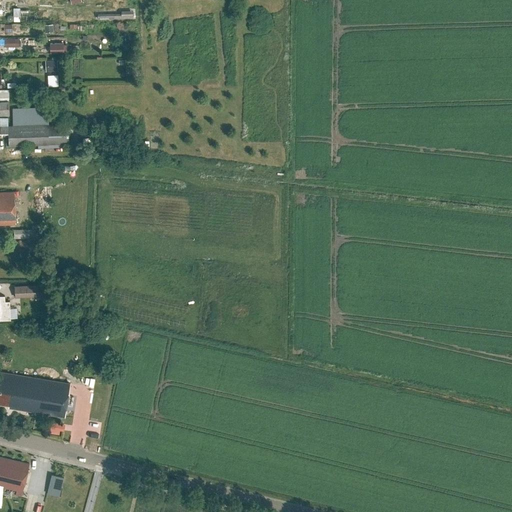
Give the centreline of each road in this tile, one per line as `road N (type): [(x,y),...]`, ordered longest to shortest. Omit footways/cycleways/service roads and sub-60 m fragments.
road 1 (tertiary): [(0,435),(155,476)]
road 2 (tertiary): [(298,511),(155,476)]
